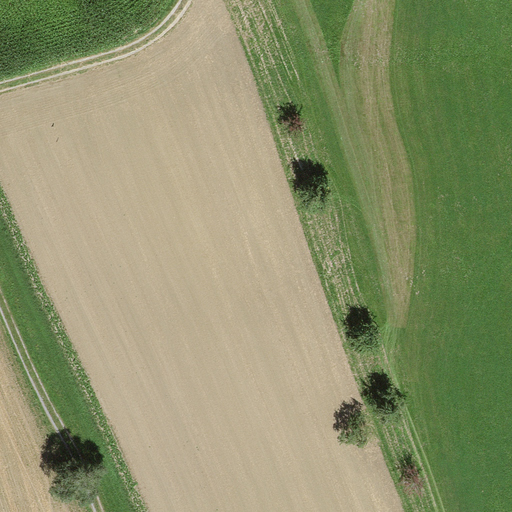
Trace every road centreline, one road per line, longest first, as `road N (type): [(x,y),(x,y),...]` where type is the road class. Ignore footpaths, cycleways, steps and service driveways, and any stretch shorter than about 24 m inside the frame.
road 1 (track): [(0,295),(96,511)]
road 2 (track): [(0,87),(98,61),(166,31),(186,0)]
